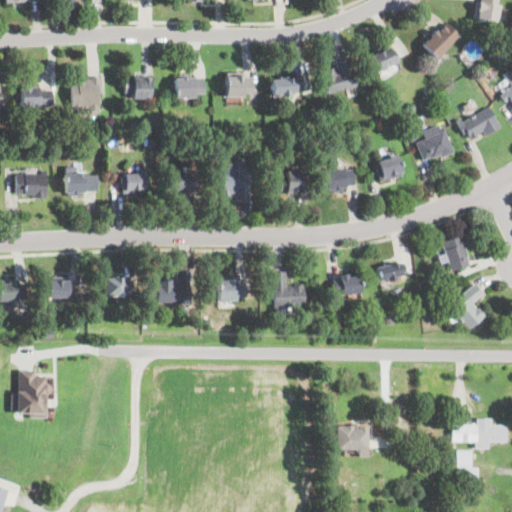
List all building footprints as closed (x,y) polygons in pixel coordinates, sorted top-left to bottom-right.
[(498,0),(498,2),(498,5),(499,5),(496,23),(476,20),(477,12),(476,12),(478,1),(480,1),(480,0),(498,0)] [(453,31),(457,34),(459,36),(436,59),(422,45),(422,44),(430,36),(429,35),(435,30),(436,31),(445,22),(453,31)] [(502,46),(496,51),(492,46),(498,41),(502,46)] [(390,51),(393,49),(400,61),(395,63),(394,63),(385,67),(386,69),(380,72),(379,71),(377,72),(370,56),(388,47),(390,51)] [(504,58),(503,59),(498,53),(504,48),(509,54),(504,58)] [(350,63),(353,74),(357,86),(346,89),(347,91),(343,92),(342,90),(325,95),(324,92),(319,74),(325,72),(325,70),(334,67),(335,71),(337,70),(334,60),(348,56),(350,63)] [(511,102),(509,99),(504,103),(498,96),(504,91),(503,90),(506,87),(507,88),(511,86),(502,75),(507,71),(509,73),(511,70),(511,102)] [(290,93),(290,96),(280,98),(280,95),(272,96),(270,80),(280,79),(280,77),(305,74),(307,90),(296,91),(296,93),(290,93)] [(243,75),(243,77),(251,77),(252,92),(243,93),(242,97),(225,97),(225,77),(232,76),(232,75),(243,75)] [(101,78),(101,82),(102,93),(99,93),(100,104),(98,104),(98,111),(88,111),(87,108),(82,109),(82,113),(71,113),(71,109),(69,82),(76,81),(76,80),(84,79),(84,80),(86,80),(86,77),(101,76),(101,78)] [(150,89),(150,98),(132,99),(132,93),(124,93),(124,79),(131,79),(131,78),(140,78),(140,77),(150,76),(150,89)] [(193,77),(193,78),(202,77),(204,93),(194,94),(195,98),(186,99),(185,97),(176,98),(174,79),(186,77),(186,78),(193,77)] [(38,89),(38,90),(51,90),(52,106),(38,107),(39,109),(20,109),(19,86),(30,85),(30,84),(37,83),(38,89)] [(428,96),(426,96),(424,90),(432,87),(434,93),(428,96)] [(423,109),(422,110),(419,103),(427,100),(430,106),(423,109)] [(494,117),(497,123),(499,127),(484,135),(482,131),(475,135),(476,136),(471,139),(469,139),(466,133),(462,134),(455,122),(455,121),(459,118),(462,122),(488,107),(494,117)] [(358,133),(355,134),(353,128),(360,126),(362,132),(358,133)] [(435,126),(437,129),(442,127),(453,153),(440,158),(439,155),(431,158),(430,157),(422,161),(415,143),(424,139),(421,132),(435,126)] [(155,136),(155,145),(146,145),(146,136),(155,136)] [(394,155),(394,156),(397,156),(402,173),(401,173),(402,176),(380,182),(377,173),(376,174),(374,165),(378,164),(377,162),(388,158),(388,157),(394,155)] [(241,163),(241,167),(249,167),(248,200),(234,199),(234,194),(230,194),(230,197),(220,197),(221,164),(229,164),(229,161),(241,161),(241,163)] [(342,168),(343,171),(351,169),(353,185),(345,186),(345,187),(342,188),(343,191),(330,193),(329,190),(326,190),(324,177),(323,171),(342,168)] [(45,171),(45,176),(45,198),(35,198),(35,197),(32,197),(32,195),(14,194),(14,175),(40,175),(40,171),(45,171)] [(303,171),(303,180),(303,194),(286,194),(286,191),(277,191),(277,178),(285,177),(285,171),(303,171)] [(141,172),(144,173),(145,193),(121,194),(120,177),(124,177),(124,174),(136,174),(135,172),(141,172)] [(189,173),(189,175),(198,175),(198,191),(188,191),(188,196),(171,196),(171,172),(189,172),(189,173)] [(83,173),(83,176),(95,175),(96,191),(81,192),(81,196),(68,196),(68,194),(64,194),(63,174),(83,173)] [(467,247),(467,248),(465,249),(467,256),(466,257),(468,265),(450,271),(442,247),(439,248),(437,243),(463,234),(467,247)] [(391,262),(391,263),(398,262),(399,265),(404,264),(405,272),(401,272),(402,276),(395,277),(395,281),(387,282),(386,279),(376,281),(374,267),(383,266),(382,262),(391,260),(391,262)] [(189,275),(189,298),(189,303),(179,303),(179,305),(174,305),(174,303),(156,303),(156,301),(157,281),(163,281),(163,279),(173,279),(173,283),(175,283),(175,271),(189,271),(189,275)] [(285,283),(285,286),(294,286),(294,284),(303,284),(303,306),(290,307),(290,315),(280,315),(280,308),(273,308),(272,272),(285,272),(285,283)] [(347,274),(347,277),(358,275),(360,292),(341,295),(341,294),(333,295),(331,280),(339,279),(338,275),(347,274)] [(123,279),(123,280),(131,280),(131,295),(125,296),(116,297),(116,296),(105,296),(104,277),(123,276),(123,279)] [(235,278),(235,282),(243,281),(243,297),(235,297),(235,301),(226,301),(226,302),(217,302),(217,280),(225,280),(225,278),(235,278)] [(16,282),(16,284),(23,284),(23,299),(17,299),(17,301),(0,301),(0,284),(7,284),(7,280),(16,280),(16,282)] [(68,283),(68,284),(72,284),(72,295),(69,295),(69,297),(56,297),(56,299),(51,299),(51,298),(48,298),(48,281),(68,280),(68,283)] [(475,308),(477,309),(479,308),(485,315),(467,330),(456,317),(453,317),(452,315),(451,313),(446,307),(474,283),(482,293),(471,303),(475,308)] [(393,323),(386,324),(385,317),(391,315),(393,323)] [(43,338),(43,329),(52,329),(52,338),(43,338)] [(17,369),(34,369),(34,375),(45,376),(46,383),(49,386),(49,390),(46,393),(46,417),(28,417),(28,412),(16,412),(16,409),(10,410),(10,393),(16,393),(17,369)] [(489,418),(489,424),(504,424),(504,441),(486,441),(486,448),(472,448),(472,441),(449,441),(449,424),(469,424),(469,422),(472,422),(472,424),(474,424),(474,418),(489,418)] [(357,424),(357,426),(365,426),(365,456),(356,456),(356,453),(353,453),(353,449),(334,449),(334,426),(349,426),(349,424),(357,424)] [(476,466),(476,476),(463,476),(463,485),(454,485),(455,448),(470,448),(470,466),(476,466)] [(343,482),(343,489),(335,489),(334,492),(328,492),(328,482),(343,482)] [(4,501),(3,505),(0,511),(0,487),(8,490),(4,501)]
